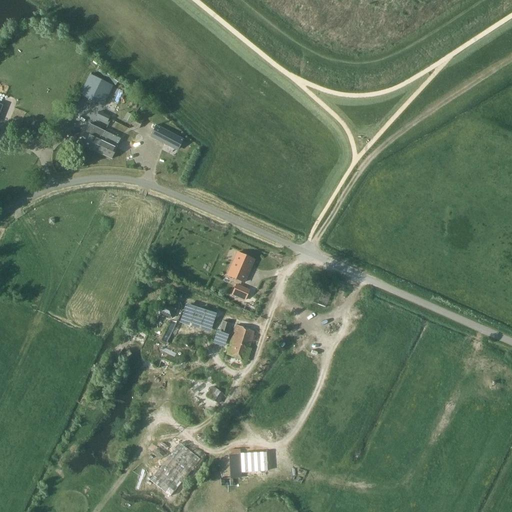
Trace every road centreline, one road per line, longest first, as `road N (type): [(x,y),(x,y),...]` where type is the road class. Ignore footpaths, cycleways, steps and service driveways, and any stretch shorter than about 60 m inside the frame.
road 1 (unclassified): [(511,341),(147,184),(61,184),(0,214)]
road 2 (track): [(235,0),(303,53),(334,65),(363,65),(419,44),(486,0)]
road 3 (track): [(511,58),(392,135),(339,204),(317,257)]
